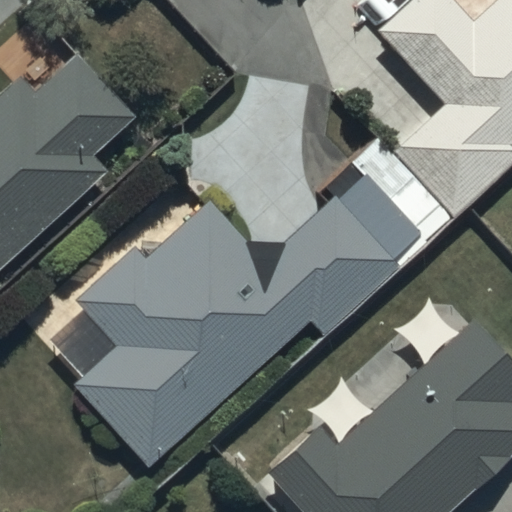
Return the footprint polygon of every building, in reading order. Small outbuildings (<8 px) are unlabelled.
[(511,132),(511,0),(483,0),(468,14),(454,0),(396,0),(372,23),(439,96),(388,143),(450,209),(511,151),(511,144),(506,138),(511,132)] [(128,108),(70,46),(28,79),(17,67),(0,82),(0,255),(100,162),(86,147),(128,108)] [(421,188),(369,133),(347,155),(398,209),(421,188)] [(392,256),(327,185),(278,233),(239,234),(199,193),(138,249),(128,237),(69,290),(110,335),(66,375),(143,459),(305,311),(317,324),(392,256)] [(316,421),(268,462),(310,511),(441,511),(438,508),(511,444),(511,397),(508,393),(511,389),(511,360),(474,316),(331,438),(316,421)]
